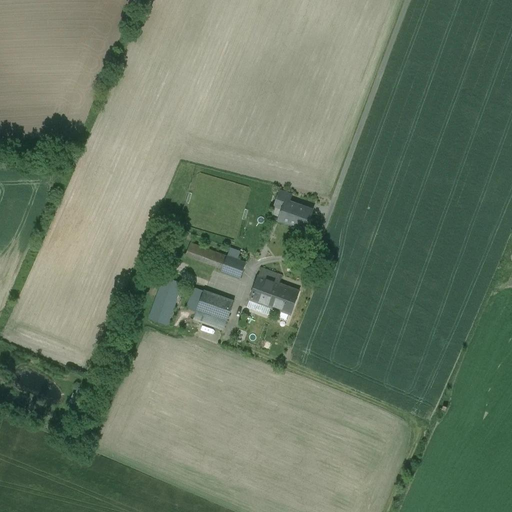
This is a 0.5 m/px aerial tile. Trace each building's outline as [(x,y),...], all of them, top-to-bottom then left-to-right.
[(293,193),(282,189),(276,206),(282,208),(285,198),(290,200),(293,193)] [(290,200),(285,198),(282,208),(279,216),(306,225),(312,208),(290,200)] [(228,253),(192,241),(188,253),(224,265),(228,253)] [(248,259),(229,253),(228,253),(224,265),(223,269),(242,276),(248,259)] [(283,274),(262,267),(259,276),(279,283),(283,274)] [(165,276),(151,315),(169,321),(183,282),(165,276)] [(279,283),(259,276),(248,306),(269,313),(272,305),(291,312),(299,290),(279,283)] [(236,299),(196,285),(187,307),(198,311),(196,317),(216,325),(220,315),(229,319),(236,299)]
